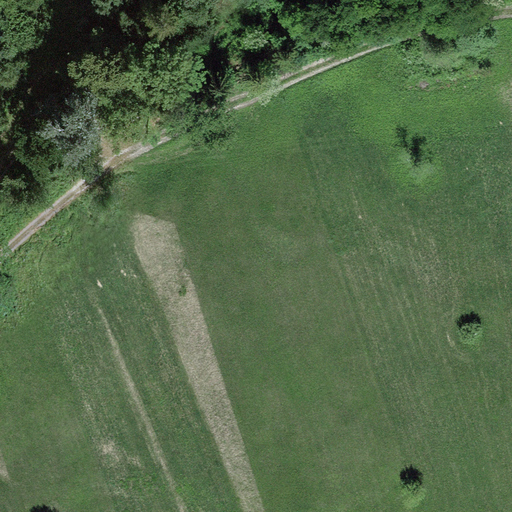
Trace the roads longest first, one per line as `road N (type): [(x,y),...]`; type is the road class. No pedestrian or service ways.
road 1 (track): [(100,175),(238,99),(466,11),(511,6)]
road 2 (track): [(0,276),(100,175),(100,128),(55,117)]
road 3 (track): [(0,129),(78,0)]
